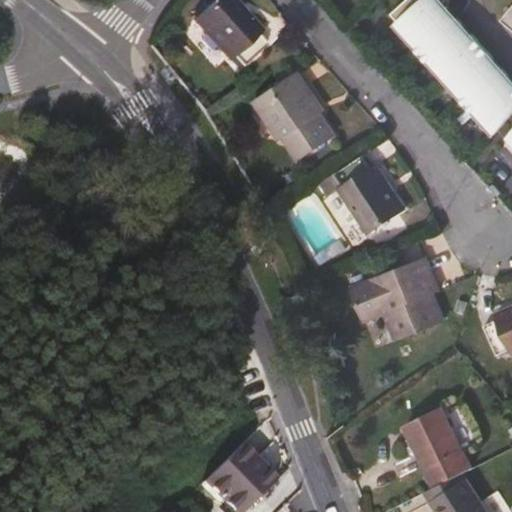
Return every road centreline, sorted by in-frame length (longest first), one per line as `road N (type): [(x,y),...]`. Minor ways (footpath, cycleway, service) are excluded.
road 1 (tertiary): [(336,511),(231,262),(139,105),(96,58)]
road 2 (residential): [(486,232),(420,131),(296,0)]
